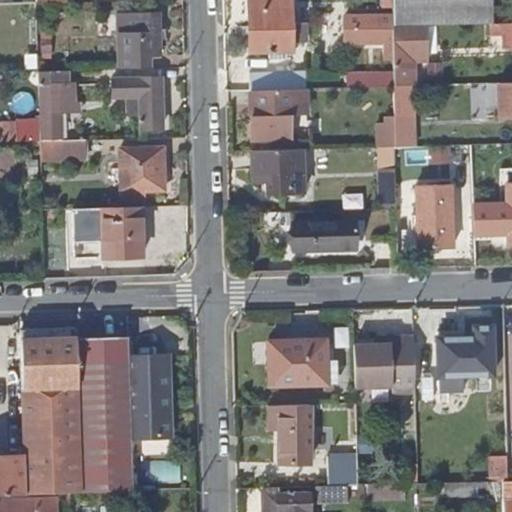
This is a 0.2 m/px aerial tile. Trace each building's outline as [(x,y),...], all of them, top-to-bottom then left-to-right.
[(293,57),(290,0),(249,0),(251,58),(293,57)] [(393,27),(394,27),(428,25),(435,25),(495,22),(494,0),(391,0),(392,18),(393,27)] [(120,70),(150,69),(150,55),(160,54),(159,13),(119,14),(120,70)] [(393,28),(393,27),(392,18),(341,20),(342,30),(393,28)] [(396,87),(410,87),(410,58),(407,59),(407,52),(429,52),(428,25),(394,27),(396,87)] [(511,47),(511,28),(500,29),(500,48),(511,47)] [(410,87),(419,86),(418,58),(410,58),(410,87)] [(69,71),(40,72),(42,139),(63,138),(62,86),(69,85),(69,71)] [(252,93),(257,93),(294,92),(293,75),(252,77),(252,93)] [(143,95),(144,128),(163,128),(163,78),(114,80),(115,96),(143,95)] [(511,82),(500,83),(501,115),(511,114),(511,82)] [(294,92),(257,93),(257,105),(252,105),(253,141),(305,139),(303,91),(294,92)] [(396,118),(377,118),(377,145),(417,144),(416,103),(395,103),(396,118)] [(0,139),(24,139),(23,119),(0,119),(0,139)] [(87,137),(63,138),(42,139),(43,162),(88,160),(87,137)] [(121,148),(122,188),(163,187),(162,147),(121,148)] [(306,194),(305,150),(254,152),(252,153),(253,179),(257,184),(270,183),(271,195),(306,194)] [(454,246),(453,186),(417,187),(418,247),(454,246)] [(41,208),(44,210),(44,195),(31,194),(32,209),(41,208)] [(145,206),(107,207),(107,208),(78,210),(79,240),(109,239),(109,256),(146,254),(145,206)] [(41,208),(32,209),(32,231),(45,231),(44,210),(41,208)] [(359,220),(293,223),(294,249),(359,247),(359,220)] [(492,376),(490,327),(471,327),(472,340),(435,341),(436,393),(460,392),(460,377),(492,376)] [(0,496),(61,495),(83,494),(80,340),(80,330),(21,331),(23,374),(13,374),(14,411),(23,411),(24,439),(24,451),(25,465),(0,465),(0,496)] [(83,494),(125,493),(135,493),(132,339),(80,340),(83,494)] [(354,347),(355,390),(392,389),(392,397),(415,396),(414,339),(390,340),(390,346),(354,347)] [(326,342),(267,343),(268,386),(328,384),(326,342)] [(168,357),(132,358),(134,438),(169,438),(168,357)] [(310,406),(279,406),(280,464),(311,463),(310,406)] [(15,451),(24,451),(24,439),(15,439),(15,451)] [(328,453),(330,483),(359,482),(358,451),(328,453)] [(405,484),(417,484),(417,469),(401,469),(402,484),(405,484)] [(502,481),(503,497),(511,496),(511,480),(508,481),(502,481)] [(367,485),(367,501),(405,500),(405,484),(402,484),(367,485)] [(354,486),(329,487),(329,501),(354,500),(354,486)] [(286,488),(262,489),(262,511),(321,511),(321,493),(286,494),(286,488)] [(61,511),(61,499),(0,500),(0,511),(61,511)]
